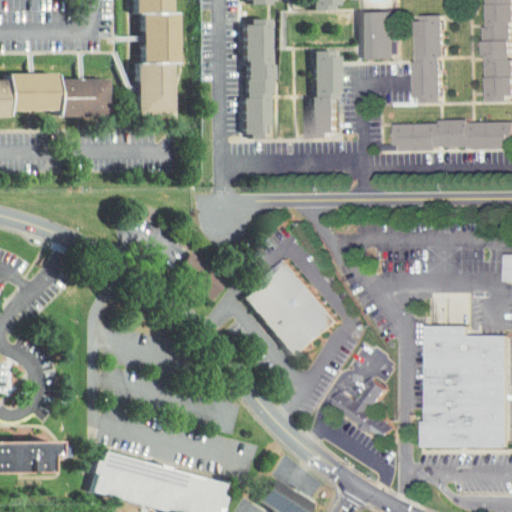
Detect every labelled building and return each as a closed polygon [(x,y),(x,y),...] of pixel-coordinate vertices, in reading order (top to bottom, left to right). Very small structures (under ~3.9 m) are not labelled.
[(116,0),(117,7),(123,7),(123,56),(116,56),(117,109),(154,109),(153,57),(160,57),(159,6),(153,6),(152,0),(116,0)] [(472,0),(473,93),(499,93),(498,0),(472,0)] [(511,0),(489,0),(490,98),(511,98),(511,0)] [(348,53),(379,52),(378,5),(346,6),(348,53)] [(402,95),(427,95),(427,51),(430,51),(430,9),(402,9),(402,95)] [(364,58),(396,57),(395,10),(363,11),(364,58)] [(228,132),(254,131),(254,87),(257,87),(256,59),(252,59),(251,14),(226,15),(228,132)] [(419,100),(444,100),(444,55),(446,55),(446,14),(419,14),(419,100)] [(244,137),(271,136),(270,91),(273,91),(273,63),(269,63),(268,19),(243,19),(244,137)] [(295,131),(322,130),(320,45),(294,45),(295,131)] [(312,136),(338,135),(337,49),(311,50),(312,136)] [(0,104),(37,104),(37,110),(87,110),(87,97),(89,97),(89,73),(37,73),(37,67),(0,66),(0,104)] [(398,121),(398,148),(511,145),(511,120),(473,121),(473,120),(398,121)] [(447,241),(413,240),(413,266),(447,267),(447,241)] [(198,293),(212,274),(175,247),(161,265),(198,293)] [(493,275),(511,275),(511,247),(493,248),(493,275)] [(285,260),(338,322),(294,361),(240,298),(285,260)] [(505,446),(507,336),(466,336),(467,325),(425,324),(423,444),(505,446)] [(392,428),(370,412),(386,389),(371,379),(355,402),(340,391),(331,405),(383,441),(392,428)] [(53,442),(0,442),(0,473),(37,473),(37,457),(53,457),(53,442)] [(90,490),(172,511),(220,511),(224,498),(221,497),(225,483),(101,450),(99,458),(94,457),(91,469),(95,470),(90,490)] [(305,511),(311,504),(271,477),(256,500),(274,511),(305,511)]
